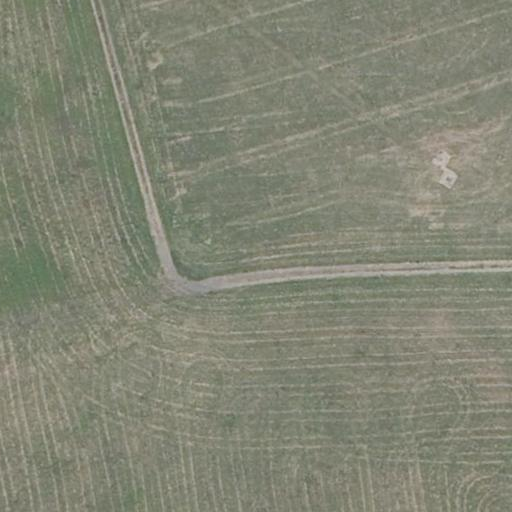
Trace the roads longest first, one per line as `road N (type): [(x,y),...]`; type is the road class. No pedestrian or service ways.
road 1 (track): [(511,268),(261,276),(189,287),(175,279)]
road 2 (track): [(95,0),(175,279)]
